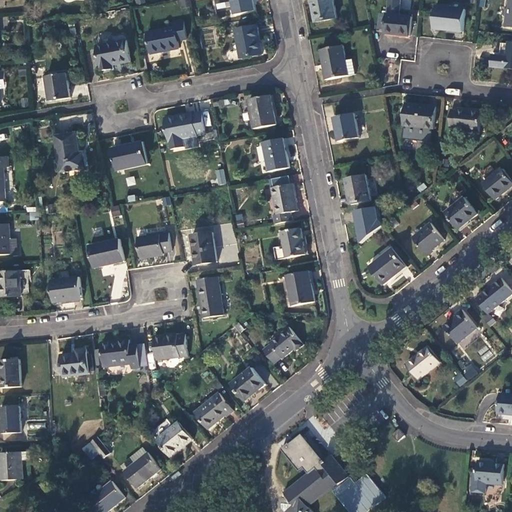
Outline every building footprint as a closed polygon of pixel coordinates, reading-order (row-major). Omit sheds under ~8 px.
[(179,0),(181,10),(191,8),(191,6),(189,0),(179,0)] [(252,14),(249,0),(228,0),(232,18),(252,14)] [(336,19),(332,0),(309,0),(314,23),(336,19)] [(397,0),(385,0),(384,15),(383,30),(382,34),(407,37),(409,17),(396,16),(397,0)] [(464,11),(434,8),(432,29),(461,33),(464,11)] [(384,15),(377,14),(375,29),(383,30),(384,15)] [(185,38),(183,23),(173,25),(174,30),(146,36),(150,56),(179,51),(177,43),(177,39),(185,38)] [(261,57),(256,28),(234,32),(240,61),(261,57)] [(124,41),(95,47),(100,73),(111,71),(110,68),(129,63),(124,41)] [(511,43),(508,43),(508,46),(506,58),(502,57),(494,56),(492,68),(511,70),(511,43)] [(326,81),(354,76),(352,62),(344,63),(342,49),(320,53),(326,81)] [(66,74),(45,78),(49,102),(70,99),(66,74)] [(249,103),(254,132),(276,127),(271,99),(249,103)] [(434,109),(404,106),(402,128),(431,131),(434,109)] [(456,113),(448,112),(447,128),(454,129),(454,131),(477,133),(478,113),(456,110),(456,113)] [(170,153),(185,150),(183,142),(197,140),(196,138),(205,137),(201,116),(192,117),(192,116),(164,122),(169,145),(170,153)] [(357,140),(352,116),(333,120),(337,144),(357,140)] [(72,138),(51,141),(56,175),(65,174),(65,177),(84,174),(81,158),(75,158),(72,138)] [(288,171),(283,143),(264,146),(269,174),(288,171)] [(141,145),(112,151),(116,173),(146,167),(141,145)] [(0,202),(10,202),(7,158),(0,157),(0,202)] [(218,185),(226,183),(224,168),(215,170),(218,185)] [(494,201),(511,187),(511,184),(500,170),(481,185),(494,201)] [(370,203),(365,177),(345,181),(350,207),(370,203)] [(291,188),(271,192),(276,218),(273,222),(274,228),(291,225),(289,216),(296,214),(291,188)] [(162,198),(163,206),(171,205),(170,197),(162,198)] [(456,232),(480,213),(467,197),(443,216),(456,232)] [(110,206),(112,217),(121,215),(119,205),(110,206)] [(351,211),(357,239),(381,233),(375,205),(351,211)] [(237,225),(244,224),(241,214),(235,215),(237,225)] [(409,240),(423,258),(429,253),(428,251),(441,241),(429,225),(409,240)] [(8,226),(0,226),(0,256),(10,256),(9,241),(8,226)] [(280,236),(285,262),(304,259),(301,246),(304,245),(302,232),(280,236)] [(166,233),(134,237),(138,258),(161,255),(161,252),(168,250),(166,233)] [(216,266),(212,236),(191,239),(195,268),(216,266)] [(18,240),(9,241),(10,256),(19,255),(18,240)] [(118,243),(87,250),(92,271),(122,265),(118,243)] [(380,286),(404,268),(390,251),(367,269),(380,286)] [(22,298),(20,272),(0,274),(0,287),(1,299),(22,298)] [(285,280),(290,311),(312,306),(307,276),(285,280)] [(476,299),(487,312),(511,292),(511,291),(501,279),(476,299)] [(79,281),(51,284),(53,305),(82,301),(79,281)] [(221,320),(216,281),(195,284),(201,322),(221,320)] [(457,343),(477,327),(463,310),(455,315),(456,316),(444,326),(457,343)] [(489,327),(495,322),(491,315),(484,320),(489,327)] [(243,333),(237,326),(232,330),(238,337),(243,333)] [(300,348),(286,330),(266,347),(267,348),(261,353),(272,367),(279,362),(292,352),(293,354),(300,348)] [(155,363),(186,359),(183,339),(175,340),(175,338),(152,341),(155,363)] [(139,374),(136,351),(128,351),(128,346),(101,349),(103,372),(130,370),(131,374),(139,374)] [(418,379),(440,362),(428,347),(406,364),(418,379)] [(484,362),(493,356),(489,350),(480,357),(484,362)] [(88,379),(86,355),(76,355),(76,358),(62,360),(63,381),(88,379)] [(0,390),(19,389),(17,362),(0,363),(0,390)] [(469,379),(477,372),(472,367),(464,373),(469,379)] [(251,371),(230,388),(243,403),(263,387),(251,371)] [(458,387),(467,383),(461,373),(453,377),(458,387)] [(497,413),(511,414),(511,394),(499,393),(497,413)] [(217,396),(193,415),(206,432),(223,418),(224,419),(231,414),(217,396)] [(18,435),(17,409),(0,410),(0,424),(0,436),(18,435)] [(177,425),(156,443),(169,460),(191,442),(177,425)] [(405,436),(399,429),(392,434),(398,441),(405,436)] [(331,485),(334,488),(333,490),(350,511),(364,511),(385,496),(366,473),(355,482),(350,476),(349,477),(348,476),(349,475),(332,453),(323,460),(321,458),(323,457),(303,431),(290,441),(290,440),(282,446),(299,469),(304,465),(308,471),(284,490),(287,494),(283,496),(282,508),(284,511),(313,511),(307,504),(331,485)] [(107,457),(94,440),(88,445),(97,456),(101,461),(107,457)] [(89,462),(97,456),(88,445),(80,452),(89,462)] [(135,490),(158,471),(142,449),(128,460),(132,466),(122,474),(135,490)] [(0,480),(0,481),(20,481),(19,462),(19,455),(0,455),(0,480)] [(472,472),(471,491),(485,492),(486,483),(501,484),(503,465),(488,463),(488,462),(477,461),(476,472),(472,472)] [(110,484),(86,504),(92,511),(108,511),(123,500),(110,484)]
